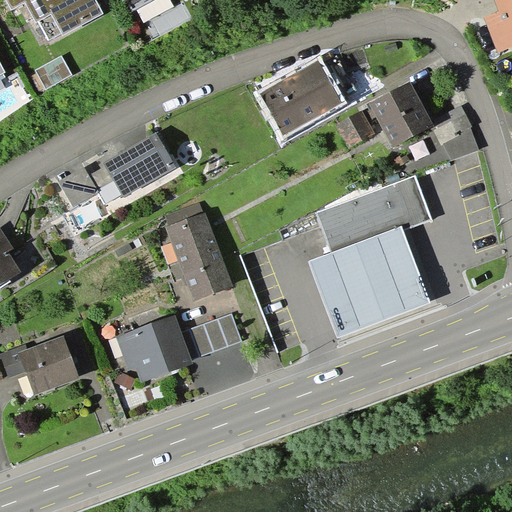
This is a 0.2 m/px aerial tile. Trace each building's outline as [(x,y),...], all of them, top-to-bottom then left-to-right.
[(97,14),(90,0),(31,0),(51,38),(97,14)] [(511,0),(496,0),(502,15),(491,18),(501,46),(511,42),(511,0)] [(337,96),(318,62),(266,90),(285,125),(337,96)] [(428,121),(408,84),(373,102),(393,139),(428,121)] [(438,120),(452,159),(479,149),(464,110),(438,120)] [(361,111),(335,124),(347,147),(373,134),(361,111)] [(173,164),(155,135),(107,163),(124,192),(173,164)] [(99,190),(84,163),(56,179),(71,206),(99,190)] [(430,217),(415,177),(317,212),(331,253),(430,217)] [(228,277),(204,211),(170,223),(194,290),(228,277)] [(402,228),(310,262),(338,337),(430,303),(402,228)] [(0,276),(16,266),(0,240),(0,276)] [(187,362),(171,319),(128,335),(143,377),(187,362)] [(76,373),(62,338),(26,352),(40,387),(76,373)]
